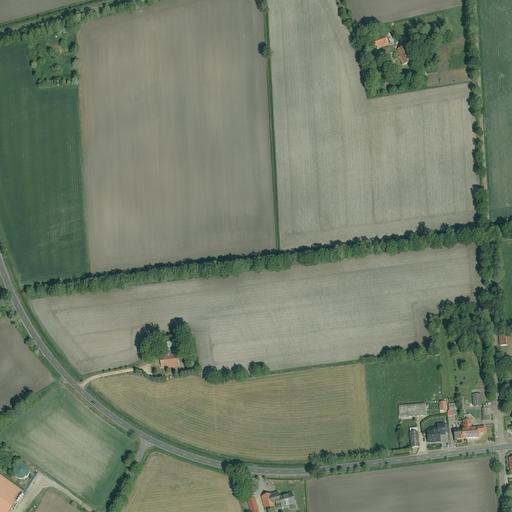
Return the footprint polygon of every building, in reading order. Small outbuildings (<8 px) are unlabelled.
[(377,45),(392,40),(389,33),(375,37),(377,45)] [(405,64),(414,61),(408,45),(400,48),(405,64)] [(498,337),(498,349),(508,349),(507,337),(498,337)] [(160,357),(162,369),(179,367),(178,355),(160,357)] [(467,366),(460,362),(458,367),(465,371),(467,366)] [(400,418),(428,417),(427,409),(407,410),(407,406),(399,406),(400,418)] [(454,431),(455,439),(461,439),(461,440),(478,438),(478,434),(485,433),(485,430),(483,430),(483,428),(478,429),(478,430),(468,431),(468,428),(471,428),(470,421),(463,422),(464,430),(454,431)] [(427,435),(427,443),(441,442),(440,436),(444,436),(444,427),(437,428),(437,434),(427,435)] [(410,434),(412,449),(419,448),(418,433),(410,434)] [(0,476),(0,511),(10,511),(24,493),(0,476)] [(265,511),(266,511),(276,509),(275,506),(273,495),(272,494),(261,497),(265,511)] [(295,505),(293,494),(279,498),(278,494),(273,495),(275,506),(281,504),(282,508),(295,505)] [(250,511),(258,511),(255,499),(248,501),(250,511)]
